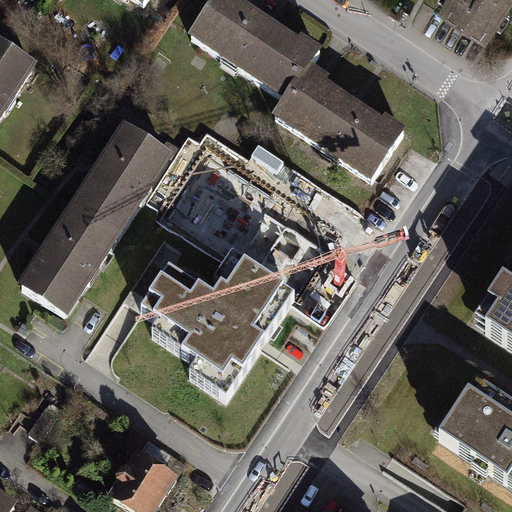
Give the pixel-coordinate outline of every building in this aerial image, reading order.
[(148,0),(163,9),(169,0),(148,0)] [(315,59),(227,0),(214,0),(186,42),(281,106),(271,122),(367,187),(400,138),(304,74),(315,59)] [(478,33),(500,0),(441,0),(437,6),(478,33)] [(0,131),(33,82),(0,59),(0,131)] [(122,134),(70,213),(113,241),(165,161),(122,134)] [(273,218),(242,199),(231,217),(250,229),(252,226),(260,231),(263,227),(266,229),(273,218)] [(70,213),(18,293),(61,321),(113,241),(70,213)] [(234,255),(241,260),(238,267),(299,306),(300,304),(302,301),(309,306),(315,298),(309,294),(318,281),(324,285),(329,276),(323,272),(326,267),(266,229),(263,227),(260,231),(252,226),(250,229),(248,233),(255,237),(245,252),(239,248),(234,255)] [(299,306),(238,267),(221,292),(229,296),(221,307),(175,277),(146,320),(160,329),(153,340),(204,373),(196,385),(232,408),(299,306)] [(511,291),(482,337),(511,356),(511,291)] [(435,442),(511,493),(511,411),(472,386),(435,442)] [(41,415),(24,440),(34,447),(52,422),(41,415)] [(150,511),(170,482),(135,460),(108,502),(123,511),(150,511)] [(0,511),(6,511),(9,508),(0,502),(0,511)]
